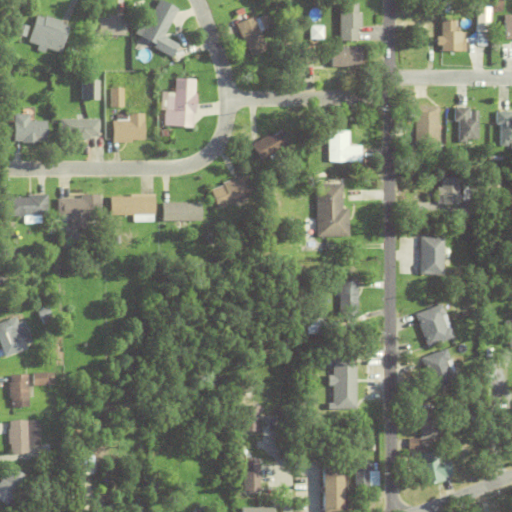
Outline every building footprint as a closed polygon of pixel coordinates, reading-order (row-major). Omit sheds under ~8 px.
[(167,37),(167,38),(178,44),(171,57),(154,47),(155,44),(134,33),(139,23),(144,26),(157,0),(162,0),(178,8),(164,35),(167,37)] [(360,12),(361,28),(357,28),(357,40),(339,40),(339,2),(357,2),(357,12),(360,12)] [(511,38),(511,13),(503,14),(504,38),(511,38)] [(260,30),(267,48),(250,55),(244,40),(243,41),(236,23),(254,16),(255,19),(259,18),(258,17),(266,14),(271,26),(260,30)] [(45,15),(62,21),(61,23),(69,26),(60,52),(46,47),(44,53),(36,50),(38,45),(28,41),(37,15),(44,17),(45,15)] [(93,15),(126,15),(126,35),(93,35),(93,15)] [(476,42),(465,42),(465,51),(441,51),(441,45),(436,45),(436,36),(441,36),(441,31),(461,31),(461,32),(466,32),(466,38),(476,38),(476,31),(479,31),(480,18),(487,18),(487,32),(486,32),(486,46),(476,46),(476,42)] [(15,33),(19,23),(29,26),(25,37),(15,33)] [(309,25),(323,25),(323,39),(309,39),(309,25)] [(330,66),(330,47),(360,47),(360,66),(330,66)] [(296,64),(296,48),(315,48),(315,64),(296,64)] [(68,55),(70,49),(76,50),(74,57),(68,55)] [(196,93),(195,113),(192,113),(192,126),(164,125),(165,110),(160,110),(161,92),(174,92),(175,78),(195,79),(194,93),(196,93)] [(81,80),(98,79),(98,100),(81,100),(81,80)] [(110,88),(123,88),(124,107),(110,107),(110,88)] [(415,148),(415,106),(439,106),(438,148),(415,148)] [(470,110),(478,110),(478,139),(466,139),(466,142),(458,142),(458,121),(454,121),(454,107),(469,108),(469,117),(470,117),(470,110)] [(511,114),(511,149),(511,143),(507,143),(507,146),(499,146),(500,125),(495,125),(496,111),(510,111),(510,120),(511,120),(511,114)] [(112,121),(116,121),(116,114),(144,113),(145,140),(131,140),(131,143),(112,143),(112,121)] [(21,141),(14,141),(14,114),(29,114),(29,121),(46,121),(46,141),(40,141),(40,143),(21,143),(21,141)] [(90,137),(90,139),(74,139),(74,137),(59,137),(59,119),(99,119),(99,137),(90,137)] [(261,161),(251,145),(268,135),(268,136),(281,128),(290,144),(261,161)] [(361,145),(361,161),(328,161),(328,131),(349,131),(349,146),(361,145)] [(482,183),(478,183),(478,178),(482,178),(482,171),(489,171),(489,178),(500,178),(500,188),(482,188),(482,183)] [(210,190),(223,185),(222,183),(242,176),(250,197),(218,209),(210,190)] [(457,204),(437,204),(437,187),(441,187),(441,178),(458,178),(458,195),(461,195),(461,202),(457,202),(457,204)] [(462,201),(462,182),(472,182),(472,188),(477,188),(477,201),(462,201)] [(348,208),(349,236),(317,237),(316,184),(342,183),(342,208),(348,208)] [(110,197),(130,197),(130,194),(155,194),(155,215),(154,215),(154,222),(133,222),(133,215),(110,215),(110,197)] [(7,198),(28,197),(28,195),(47,195),(48,216),(7,216),(7,198)] [(57,198),(81,198),(81,195),(101,195),(101,218),(85,218),(85,228),(70,228),(70,219),(57,219),(57,198)] [(162,221),(162,202),(186,202),(186,203),(201,203),(201,221),(162,221)] [(482,209),(487,209),(487,202),(498,202),(498,209),(495,209),(495,216),(482,216),(482,209)] [(305,218),(314,218),(314,236),(305,237),(305,218)] [(206,235),(214,232),(218,242),(211,245),(206,235)] [(420,275),(420,237),(443,237),(443,275),(420,275)] [(339,288),(341,288),(341,281),(358,281),(358,316),(340,316),(339,288)] [(414,314),(441,304),(453,338),(426,348),(414,314)] [(43,325),(42,319),(40,319),(38,311),(49,308),(53,322),(43,325)] [(24,321),(33,342),(26,345),(28,349),(4,358),(0,346),(0,323),(16,317),(18,323),(24,321)] [(305,319),(324,318),(325,333),(306,334),(305,319)] [(420,358),(446,348),(460,385),(434,395),(420,358)] [(328,409),(328,403),(332,403),(332,386),(327,386),(327,375),(332,375),(332,359),(328,359),(328,352),(356,352),(356,409),(328,409)] [(32,373),(46,373),(53,373),(54,386),(32,386),(32,373)] [(12,407),(12,399),(9,399),(9,383),(11,383),(10,375),(28,374),(29,407),(12,407)] [(240,432),(240,405),(260,405),(260,432),(240,432)] [(421,440),(421,428),(417,428),(417,420),(420,420),(420,413),(438,413),(439,440),(421,440)] [(8,441),(8,430),(9,430),(9,422),(39,421),(40,445),(28,446),(28,453),(10,454),(10,445),(8,445),(8,441)] [(351,452),(351,444),(363,444),(363,452),(351,452)] [(419,455),(446,450),(451,477),(444,478),(444,481),(424,484),(419,455)] [(244,491),(244,463),(243,463),(243,460),(260,460),(260,491),(244,491)] [(354,463),(368,462),(368,490),(355,491),(354,463)] [(84,478),(77,478),(77,472),(78,472),(78,464),(89,464),(89,466),(96,465),(96,475),(84,475),(84,478)] [(322,511),(322,465),(342,465),(342,511),(322,511)] [(7,506),(0,501),(0,481),(2,479),(4,480),(13,467),(26,477),(17,490),(26,496),(19,508),(10,502),(7,506)] [(414,491),(437,485),(438,490),(416,496),(414,491)] [(369,498),(369,489),(381,489),(381,499),(369,498)]
